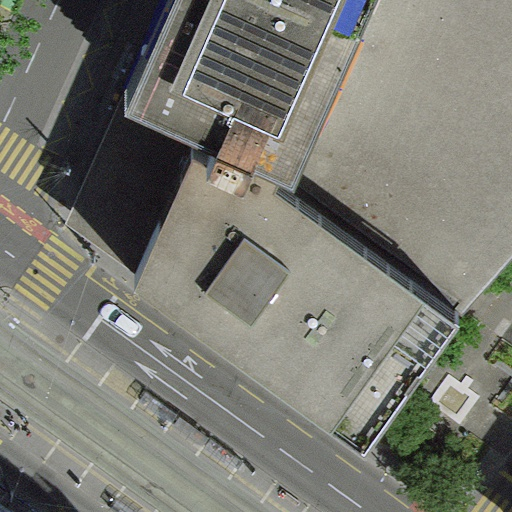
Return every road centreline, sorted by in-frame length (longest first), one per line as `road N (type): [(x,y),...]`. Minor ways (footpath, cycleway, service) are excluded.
road 1 (secondary): [(368,511),(0,243)]
road 2 (primary): [(0,156),(72,0)]
